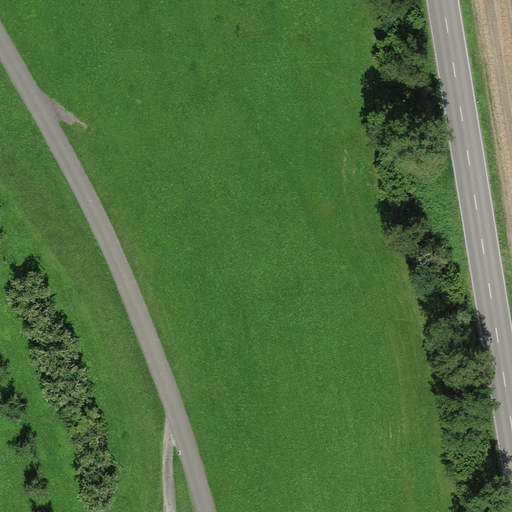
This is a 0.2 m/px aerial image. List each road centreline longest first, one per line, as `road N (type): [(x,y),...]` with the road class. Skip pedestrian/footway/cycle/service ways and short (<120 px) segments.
road 1 (unclassified): [(0,41),(125,277),(204,511)]
road 2 (secondary): [(442,0),(511,429)]
